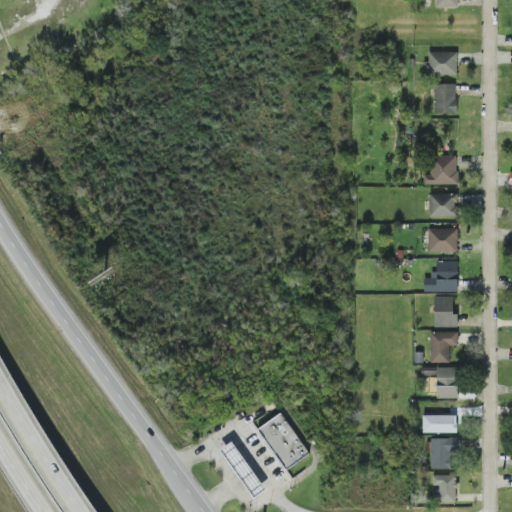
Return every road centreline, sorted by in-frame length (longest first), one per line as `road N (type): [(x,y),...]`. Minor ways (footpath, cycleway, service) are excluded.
road 1 (residential): [(491,511),(489,0)]
road 2 (secondary): [(199,511),(0,219)]
road 3 (motorway): [(80,511),(0,384)]
